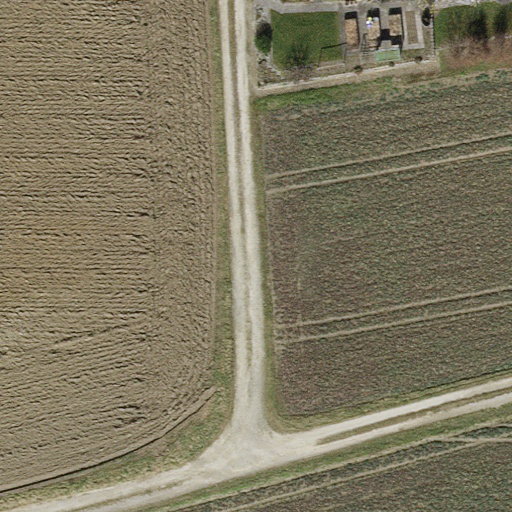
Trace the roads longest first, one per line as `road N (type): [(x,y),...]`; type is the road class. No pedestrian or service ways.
road 1 (track): [(511,393),(4,511)]
road 2 (track): [(242,0),(256,260),(256,458)]
